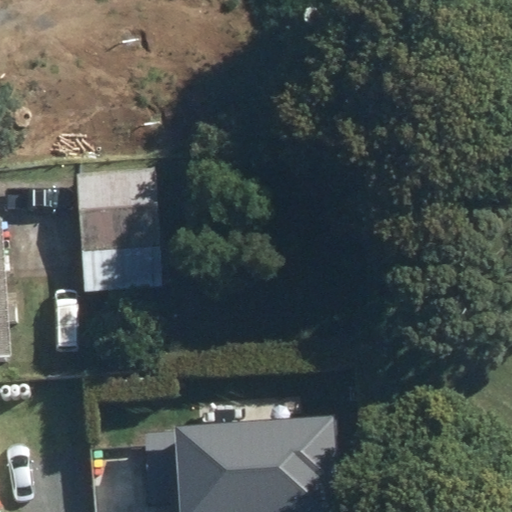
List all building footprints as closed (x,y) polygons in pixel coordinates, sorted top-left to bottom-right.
[(0,0),(0,62),(77,57),(72,0),(0,0)] [(343,122),(333,0),(174,0),(185,134),(343,122)] [(166,169),(85,174),(92,296),(174,291),(166,169)] [(0,364),(24,365),(24,223),(0,222),(0,364)] [(0,511),(11,511),(8,398),(0,398),(0,511)]
